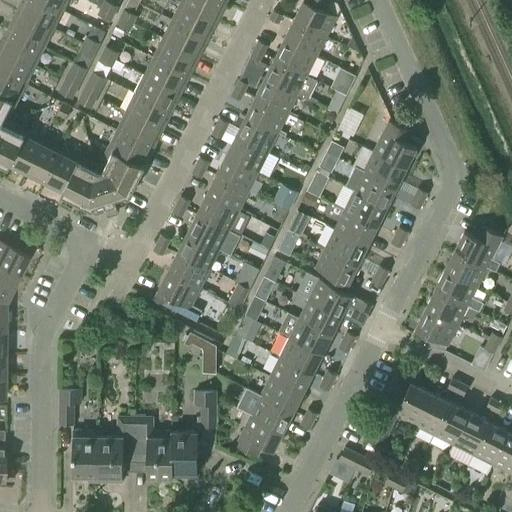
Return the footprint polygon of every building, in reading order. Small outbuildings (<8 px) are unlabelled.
[(42,0),(21,0),(17,10),(53,28),(62,10),(42,0)] [(42,0),(62,10),(67,0),(42,0)] [(103,0),(101,6),(115,13),(119,6),(107,0),(103,0)] [(208,37),(218,19),(181,0),(172,19),(208,37)] [(218,19),(226,0),(181,0),(218,19)] [(302,0),(293,19),(326,36),(336,15),(325,9),(329,0),(302,0)] [(97,14),(111,21),(115,13),(101,6),(97,14)] [(120,16),(134,23),(137,15),(123,8),(120,16)] [(282,14),(273,9),(269,18),(278,22),(282,14)] [(44,46),(53,28),(17,10),(8,28),(44,46)] [(116,23),(130,30),(134,23),(120,16),(116,23)] [(172,19),(164,35),(200,53),(208,37),(172,19)] [(293,19),(283,39),(316,55),(326,36),(293,19)] [(0,46),(35,64),(44,46),(8,28),(0,43),(0,46)] [(86,35),(83,43),(96,50),(100,42),(86,35)] [(164,35),(154,55),(190,73),(200,53),(164,35)] [(283,39),(274,58),(306,74),(316,55),(283,39)] [(258,40),(254,48),(263,53),(267,45),(258,40)] [(96,50),(83,43),(79,50),(93,57),(96,50)] [(119,52),(105,45),(102,52),(115,59),(119,52)] [(0,46),(0,69),(26,83),(35,64),(0,46)] [(263,53),(254,48),(250,56),(259,60),(263,53)] [(115,59),(102,52),(98,60),(112,67),(115,59)] [(181,92),(190,73),(154,55),(145,74),(181,92)] [(317,80),(306,74),(274,58),(264,77),(297,93),(308,99),(317,80)] [(73,61),(65,76),(80,83),(87,68),(73,61)] [(0,93),(17,101),(26,83),(0,69),(0,93)] [(85,86),(99,93),(106,77),(92,70),(85,86)] [(46,82),(55,86),(59,78),(50,74),(46,82)] [(172,110),(181,92),(145,74),(135,92),(172,110)] [(80,83),(65,76),(58,91),(72,98),(80,83)] [(254,97),(287,113),(297,93),(264,77),(254,97)] [(239,79),(235,86),(244,91),(248,83),(239,79)] [(91,107),(99,93),(85,86),(77,100),(91,107)] [(244,91),(235,86),(231,95),(240,99),(244,91)] [(135,92),(126,111),(162,129),(172,110),(135,92)] [(0,122),(7,120),(17,101),(0,93),(0,122)] [(254,97),(245,116),(277,132),(285,136),(287,132),(279,129),(287,113),(254,97)] [(63,101),(62,102),(55,115),(64,119),(71,106),(71,105),(63,101)] [(363,112),(349,105),(336,132),(347,138),(350,133),(352,134),(363,112)] [(153,147),(162,129),(126,111),(117,129),(153,147)] [(245,116),(235,135),(268,151),(277,132),(245,116)] [(220,117),(215,125),(224,130),(228,122),(220,117)] [(26,129),(7,120),(0,122),(0,161),(8,166),(26,129)] [(410,130),(389,120),(373,151),(406,167),(416,147),(405,141),(410,130)] [(224,130),(215,125),(211,133),(220,138),(224,130)] [(8,166),(26,175),(44,139),(26,129),(8,166)] [(117,129),(108,146),(145,165),(153,147),(117,129)] [(235,135),(225,154),(258,171),(268,151),(235,135)] [(26,175),(44,184),(62,147),(44,139),(26,175)] [(129,196),(145,165),(108,146),(98,166),(108,193),(117,190),(129,196)] [(79,156),(62,147),(44,184),(61,192),(79,156)] [(373,151),(363,170),(396,186),(406,167),(373,151)] [(225,154),(216,174),(248,190),(258,171),(225,154)] [(98,166),(79,156),(61,192),(92,208),(98,197),(108,193),(98,166)] [(200,156),(196,164),(205,169),(209,161),(200,156)] [(205,169),(196,164),(192,172),(201,177),(205,169)] [(354,189),(387,206),(396,186),(363,170),(353,165),(344,184),(354,189)] [(327,176),(316,171),(311,181),(321,187),(327,176)] [(238,210),(248,190),(216,174),(206,193),(238,210)] [(418,187),(414,195),(423,200),(427,192),(418,187)] [(354,189),(344,209),(377,225),(387,206),(354,189)] [(318,196),(307,190),(301,202),(308,205),(315,200),(318,196)] [(206,193),(196,213),(229,229),(238,210),(206,193)] [(181,195),(177,203),(186,207),(190,199),(181,195)] [(423,200),(414,195),(410,203),(419,208),(423,200)] [(186,207),(177,203),(173,211),(182,216),(186,207)] [(273,217),(282,221),(288,210),(278,206),(273,217)] [(344,209),(334,228),(367,244),(377,225),(344,209)] [(196,213),(187,232),(219,248),(229,229),(196,213)] [(292,219),(288,229),(300,235),(305,225),(292,219)] [(499,262),(491,258),(502,236),(481,225),(475,235),(464,230),(454,250),(487,266),(495,270),(499,262)] [(399,226),(395,234),(404,238),(408,230),(399,226)] [(334,228),(325,247),(358,264),(367,244),(334,228)] [(187,232),(177,251),(209,268),(219,248),(187,232)] [(265,232),(259,243),(268,248),(269,248),(275,237),(265,232)] [(161,234),(157,242),(166,246),(170,238),(161,234)] [(404,238),(395,234),(391,242),(400,246),(404,238)] [(263,257),(268,248),(259,243),(252,239),(247,250),(263,257)] [(0,265),(18,274),(32,246),(23,242),(19,250),(0,240),(0,265)] [(166,246),(157,242),(153,250),(162,254),(166,246)] [(315,268),(348,284),(358,264),(325,247),(315,268)] [(444,269),(477,286),(487,266),(454,250),(444,269)] [(177,251),(167,271),(200,287),(200,286),(213,293),(222,274),(209,268),(177,251)] [(285,261),(275,256),(265,276),(273,281),(275,281),(285,261)] [(0,289),(8,294),(18,274),(0,265),(0,289)] [(380,265),(375,273),(384,277),(388,269),(380,265)] [(471,297),(477,286),(444,269),(435,289),(478,310),(479,311),(483,302),(471,297)] [(167,271),(153,299),(196,321),(202,309),(191,304),(200,287),(167,271)] [(384,277),(375,273),(372,281),(380,285),(384,277)] [(265,276),(255,295),(264,300),(273,281),(265,276)] [(371,304),(318,278),(308,298),(341,314),(347,303),(367,312),(371,304)] [(239,307),(249,288),(237,281),(227,301),(239,307)] [(0,309),(5,309),(5,301),(8,294),(0,289),(0,309)] [(425,308),(457,324),(462,314),(473,319),(478,310),(435,289),(425,308)] [(308,298),(298,317),(332,334),(341,314),(308,298)] [(245,315),(256,320),(261,310),(250,304),(245,315)] [(457,324),(425,308),(415,328),(423,332),(420,338),(436,346),(439,340),(447,344),(457,324)] [(289,336),(322,353),(332,334),(298,317),(289,336)] [(347,331),(342,339),(351,343),(355,335),(347,331)] [(492,332),(488,340),(497,344),(501,336),(492,332)] [(289,336),(279,356),(312,372),(322,353),(289,336)] [(351,343),(342,339),(338,347),(347,351),(351,343)] [(497,344),(488,340),(484,348),(493,352),(497,344)] [(203,352),(202,372),(215,372),(216,352),(203,352)] [(279,356),(269,375),(303,391),(312,372),(279,356)] [(327,369),(323,377),(332,382),(336,374),(327,369)] [(269,375),(260,394),(293,411),(303,391),(269,375)] [(332,382),(323,377),(319,385),(328,390),(332,382)] [(455,390),(460,382),(452,378),(447,386),(455,390)] [(381,447),(397,416),(414,424),(431,391),(411,381),(405,393),(394,387),(367,440),(381,447)] [(468,386),(460,382),(455,390),(463,395),(468,386)] [(80,388),(76,388),(60,387),(59,424),(73,424),(73,402),(80,402),(80,388)] [(194,404),(200,404),(200,426),(216,427),(217,390),(194,390),(194,404)] [(450,401),(431,391),(414,424),(433,434),(450,401)] [(250,414),(283,430),(293,411),(260,394),(250,414)] [(494,410),(498,401),(490,397),(486,406),(494,410)] [(433,434),(453,444),(469,411),(450,401),(433,434)] [(506,405),(498,401),(494,410),(502,414),(506,405)] [(308,408),(304,416),(313,421),(317,412),(308,408)] [(489,421),(469,411),(453,444),(472,453),(489,421)] [(283,430),(250,414),(235,444),(257,455),(262,445),(273,450),(283,430)] [(97,429),(97,481),(122,481),(123,453),(135,453),(135,416),(117,416),(117,436),(98,435),(98,429),(97,429)] [(152,417),(135,416),(135,453),(147,453),(146,476),(172,477),(172,430),(151,430),(152,417)] [(313,421),(304,416),(300,424),(309,428),(313,421)] [(472,453),(491,463),(508,430),(489,421),(472,453)] [(0,428),(0,479),(11,479),(11,469),(3,469),(3,429),(0,428)] [(97,481),(97,429),(73,429),(72,475),(96,475),(96,481),(97,481)] [(172,430),(172,477),(197,477),(198,431),(172,430)] [(491,463),(510,472),(511,469),(511,432),(508,430),(491,463)] [(359,470),(366,457),(344,446),(338,459),(359,470)] [(374,461),(366,457),(359,470),(368,474),(374,461)] [(393,487),(400,474),(391,469),(384,483),(393,487)] [(408,478),(400,474),(393,487),(401,492),(408,478)]
